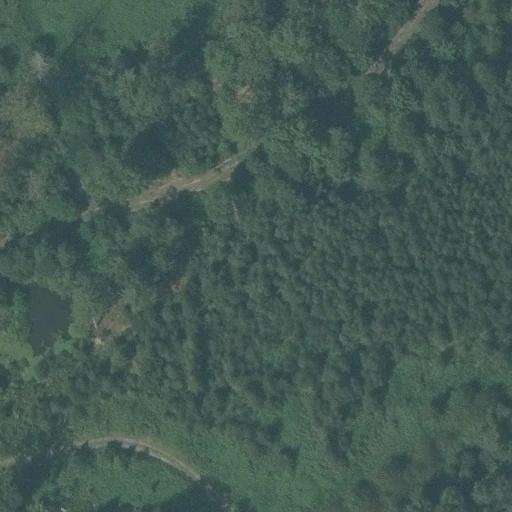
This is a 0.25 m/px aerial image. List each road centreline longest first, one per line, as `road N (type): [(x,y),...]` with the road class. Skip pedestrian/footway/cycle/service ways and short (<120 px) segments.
road 1 (track): [(427,0),(371,75),(316,116),(222,164),(0,242)]
road 2 (track): [(216,511),(128,439),(0,464)]
